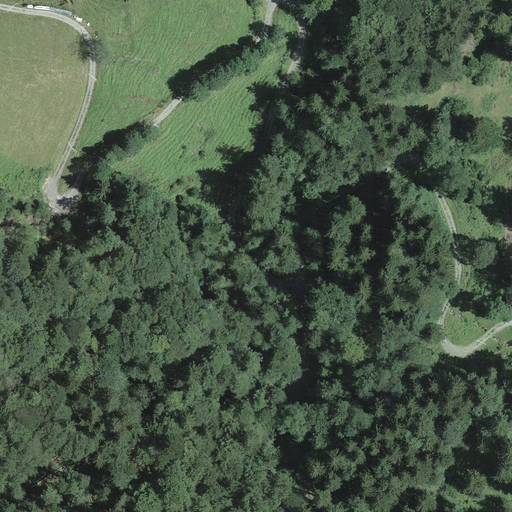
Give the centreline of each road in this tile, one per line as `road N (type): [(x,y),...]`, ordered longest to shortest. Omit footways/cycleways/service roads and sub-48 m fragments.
road 1 (track): [(292,0),(298,46),(231,205),(237,241),(269,275),(297,286),(305,279),(302,228),(317,206),(415,157),(441,198),(457,246),(457,283),(441,335),(471,346),(511,321)]
road 2 (track): [(0,5),(63,17),(89,39),(91,86),(52,182),(59,203),(91,162),(258,41),(271,0)]
road 3 (track): [(297,286),(307,358),(281,424),(315,511)]
